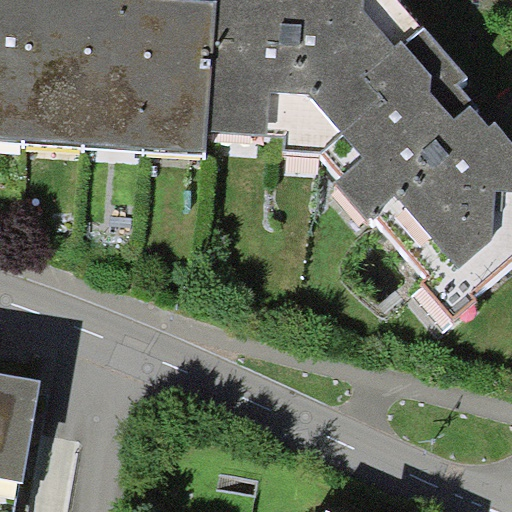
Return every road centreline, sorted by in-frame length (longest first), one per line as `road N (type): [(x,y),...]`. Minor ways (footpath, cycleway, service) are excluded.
road 1 (residential): [(126,347),(503,511)]
road 2 (residential): [(126,347),(98,511)]
road 3 (residential): [(0,302),(126,347)]
